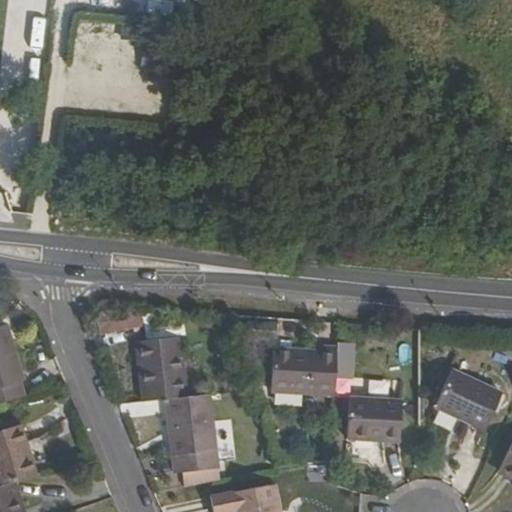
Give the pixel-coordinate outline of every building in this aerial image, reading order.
[(205,197),(207,172),(189,171),(187,196),(205,197)] [(97,295),(96,306),(142,311),(143,299),(97,295)] [(0,392),(20,386),(16,371),(19,370),(1,312),(0,312),(0,392)] [(137,376),(139,392),(159,389),(182,386),(174,325),(131,331),(133,351),(138,351),(142,376),(137,376)] [(330,385),(332,336),(313,335),(313,342),(271,340),(268,382),(330,385)] [(450,359),(432,397),(483,420),(500,383),(450,359)] [(182,386),(159,389),(167,446),(209,441),(202,384),(182,386)] [(398,393),(344,390),(343,409),(342,427),(376,428),(376,433),(396,434),(398,393)] [(0,420),(0,476),(9,474),(30,467),(14,416),(0,420)] [(511,428),(497,459),(511,466),(511,428)] [(0,476),(0,511),(20,511),(20,508),(17,509),(10,487),(13,486),(9,474),(0,476)] [(276,511),(270,476),(208,486),(212,507),(232,504),(233,511),(276,511)]
